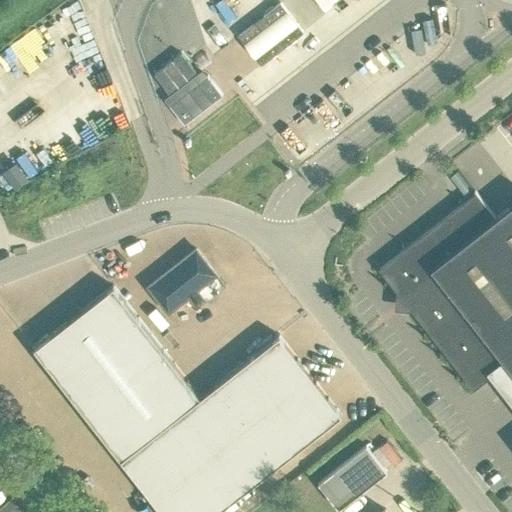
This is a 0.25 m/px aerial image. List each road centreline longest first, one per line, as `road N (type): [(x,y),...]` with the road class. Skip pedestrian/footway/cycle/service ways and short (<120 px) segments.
road 1 (unclassified): [(484,511),(288,259)]
road 2 (unclassified): [(288,259),(240,220),(192,207),(0,270)]
road 3 (unclassified): [(511,71),(288,259)]
